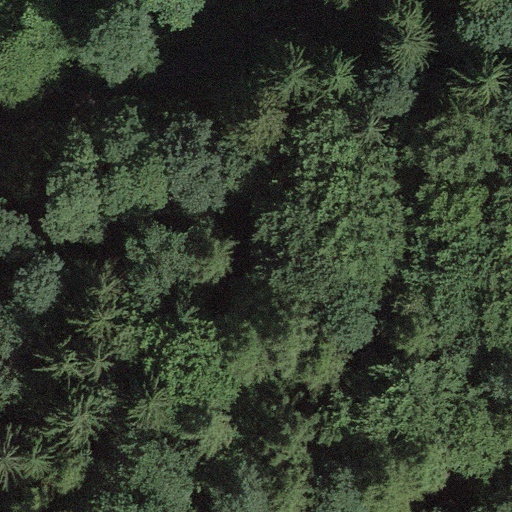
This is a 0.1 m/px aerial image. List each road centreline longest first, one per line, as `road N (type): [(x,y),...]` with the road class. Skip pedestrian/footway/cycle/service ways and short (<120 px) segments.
road 1 (track): [(364,0),(0,124)]
road 2 (track): [(321,511),(511,442)]
